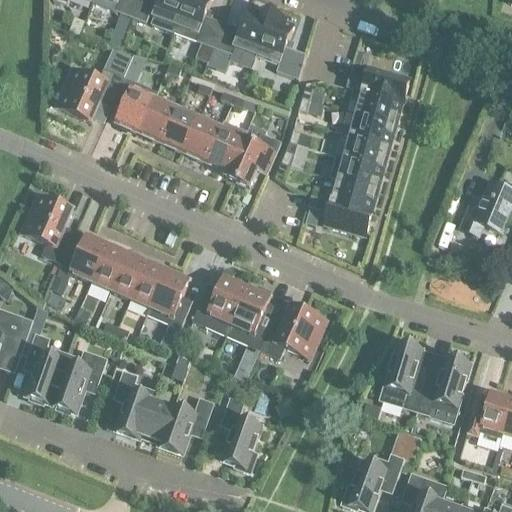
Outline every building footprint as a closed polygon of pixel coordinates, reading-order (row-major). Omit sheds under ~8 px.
[(95,0),(53,0),(53,5),(63,8),(67,10),(71,0),(74,0),(93,7),(95,0)] [(95,0),(117,9),(115,15),(133,22),(141,0),(95,0)] [(156,3),(149,0),(141,0),(133,22),(147,27),(156,3)] [(174,37),(187,0),(162,0),(151,29),(174,37)] [(187,0),(174,37),(214,52),(223,28),(206,21),(213,0),(187,0)] [(223,28),(214,52),(233,59),(235,53),(257,61),(273,19),(260,14),(259,16),(250,13),(241,34),(223,28)] [(273,19),(257,61),(279,69),(277,76),(299,84),(306,59),(286,51),(295,29),(286,26),(286,24),(273,19)] [(114,53),(104,74),(114,78),(124,83),(124,82),(133,62),(114,53)] [(170,69),(167,77),(179,81),(182,74),(170,69)] [(363,96),(401,108),(403,108),(410,84),(369,72),(366,85),(350,80),(346,92),(363,96)] [(114,105),(124,83),(114,78),(104,74),(100,85),(74,74),(57,112),(92,127),(101,106),(112,110),(114,105)] [(124,82),(124,83),(114,105),(112,110),(122,115),(117,127),(140,137),(157,97),(124,82)] [(212,92),(201,88),(198,96),(209,100),(212,92)] [(306,91),(302,103),(310,105),(314,93),(306,91)] [(212,92),(209,100),(231,108),(234,100),(212,92)] [(401,108),(363,96),(357,118),(395,128),(401,108)] [(158,97),(157,97),(140,137),(162,147),(177,114),(155,104),(158,97)] [(245,104),(234,100),(231,108),(242,112),(245,104)] [(310,105),(302,103),(299,115),(307,117),(310,105)] [(177,114),(162,147),(184,157),(199,123),(177,114)] [(395,128),(357,118),(353,131),(345,129),(343,138),(350,140),(388,151),(395,128)] [(199,123),(184,157),(207,167),(221,133),(199,123)] [(243,143),(221,133),(207,167),(228,177),(243,143)] [(290,147),(298,149),(301,138),(293,135),(290,147)] [(243,143),(228,177),(226,181),(250,192),(259,170),(270,174),(281,149),(282,147),(262,138),(257,149),(243,143)] [(350,140),(343,138),(336,160),(382,173),(388,151),(350,140)] [(298,149),(290,147),(282,167),(289,170),(298,149)] [(336,160),(330,182),(338,184),(338,185),(376,196),(382,173),(336,160)] [(277,178),(284,181),(289,170),(282,167),(277,178)] [(327,195),(324,204),(370,216),(376,196),(338,185),(334,197),(327,195)] [(482,230),(501,237),(511,210),(511,196),(490,188),(482,207),(473,203),(462,231),(478,238),(482,230)] [(68,257),(70,252),(75,242),(64,237),(73,215),(39,200),(22,238),(47,249),(43,260),(63,269),(68,257)] [(373,217),(370,216),(324,204),(311,200),(308,212),(329,217),(325,230),(366,241),(373,217)] [(68,257),(63,269),(58,280),(69,285),(71,279),(91,287),(108,249),(88,240),(78,262),(68,257),(70,252),(68,257)] [(467,251),(454,246),(449,259),(461,264),(467,251)] [(128,258),(108,249),(91,287),(111,296),(128,258)] [(147,266),(128,258),(111,296),(131,304),(147,266)] [(167,275),(147,266),(131,304),(150,313),(167,275)] [(148,319),(147,320),(155,323),(169,329),(181,334),(191,311),(181,307),(190,285),(167,275),(150,313),(148,319)] [(226,341),(247,291),(225,282),(218,299),(207,294),(193,326),(226,341)] [(271,302),(247,291),(226,341),(260,355),(272,328),(276,318),(266,313),(271,302)] [(91,315),(79,310),(72,327),(83,332),(91,315)] [(283,333),(272,328),(260,355),(280,364),(285,353),(310,364),(327,326),(292,311),(283,333)] [(0,357),(2,353),(13,357),(23,331),(10,326),(8,330),(0,327),(0,357)] [(106,326),(104,333),(115,338),(118,331),(106,326)] [(129,336),(118,331),(115,338),(126,342),(129,336)] [(29,338),(22,359),(28,361),(35,340),(29,338)] [(28,361),(23,374),(32,377),(24,400),(28,401),(32,402),(30,405),(41,409),(44,410),(45,407),(52,409),(69,360),(48,352),(50,345),(51,344),(36,339),(35,340),(28,361)] [(424,353),(398,345),(380,405),(406,413),(411,397),(423,400),(427,387),(414,384),(424,353)] [(69,360),(52,409),(58,411),(57,415),(71,419),(72,416),(75,417),(86,387),(97,391),(107,364),(85,357),(82,364),(79,363),(69,360)] [(180,361),(177,367),(188,372),(190,365),(180,361)] [(418,417),(430,420),(432,413),(456,420),(471,370),(466,368),(467,365),(453,361),(452,363),(452,364),(447,362),(438,391),(427,387),(423,400),(418,417)] [(141,440),(153,405),(156,397),(135,389),(137,382),(124,377),(115,404),(127,408),(117,435),(140,443),(141,440)] [(501,444),(511,407),(511,403),(492,397),(487,415),(475,412),(468,439),(479,442),(481,437),(501,444)] [(173,411),(173,412),(161,447),(160,450),(183,459),(193,431),(204,435),(214,409),(201,404),(195,419),(173,411)] [(251,479),(258,459),(254,458),(263,432),(239,423),(244,409),(231,404),(222,430),(233,434),(222,465),(236,470),(235,473),(251,479)] [(153,405),(141,440),(161,447),(173,412),(153,405)] [(511,407),(501,444),(502,444),(504,439),(511,441),(511,407)] [(374,511),(384,487),(395,491),(405,465),(392,460),(389,468),(379,464),(376,472),(362,466),(353,492),(349,491),(342,510),(347,511),(374,511)] [(511,480),(511,473),(503,471),(500,478),(511,482),(511,480)] [(464,474),(461,482),(473,485),(475,477),(464,474)] [(487,481),(475,477),(473,485),(484,489),(487,481)] [(412,479),(405,499),(403,506),(415,510),(413,511),(439,511),(441,507),(447,492),(412,479)]
